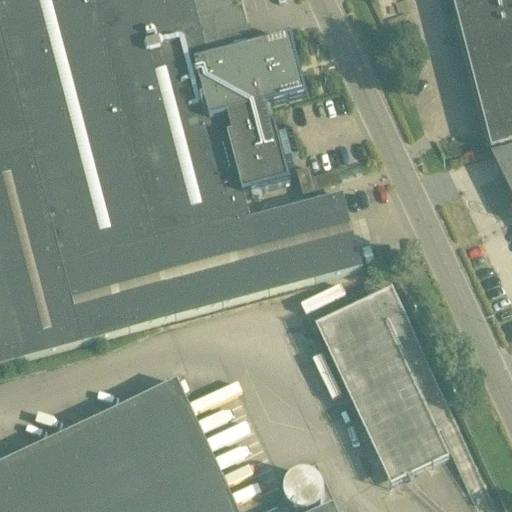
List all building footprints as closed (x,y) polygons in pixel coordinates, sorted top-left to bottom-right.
[(362,275),(342,200),(294,213),(291,201),(248,212),(251,224),(250,224),(243,201),(290,189),(285,168),(293,166),(298,157),(292,133),(282,128),(274,130),(269,111),(306,102),(290,41),(279,44),(280,46),(254,53),(249,32),(246,33),(241,14),(234,15),(229,0),(0,0),(0,370),(71,352),(362,275)] [(511,0),(450,0),(453,7),(491,154),(511,148),(511,0)] [(511,153),(490,159),(511,203),(511,153)] [(336,176),(312,182),(309,172),(296,175),(302,199),(339,190),(336,176)] [(400,294),(322,325),(388,490),(454,464),(439,424),(450,420),(400,294)] [(0,511),(235,511),(177,387),(0,469),(0,511)]
